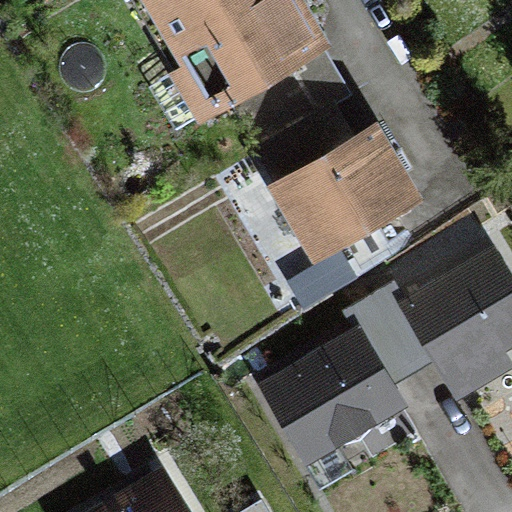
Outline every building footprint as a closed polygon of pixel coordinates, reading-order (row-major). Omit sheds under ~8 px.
[(292,0),(122,0),(192,110),(314,33),(292,0)] [(362,118),(248,186),(297,266),(411,198),(362,118)] [(398,282),(370,299),(412,369),(440,352),(464,392),(511,363),(498,342),(511,333),(511,277),(495,250),(410,301),(398,282)] [(412,369),(370,299),(345,311),(358,333),(271,382),(311,454),(401,403),(389,382),(412,369)] [(176,511),(164,491),(126,511),(176,511)]
